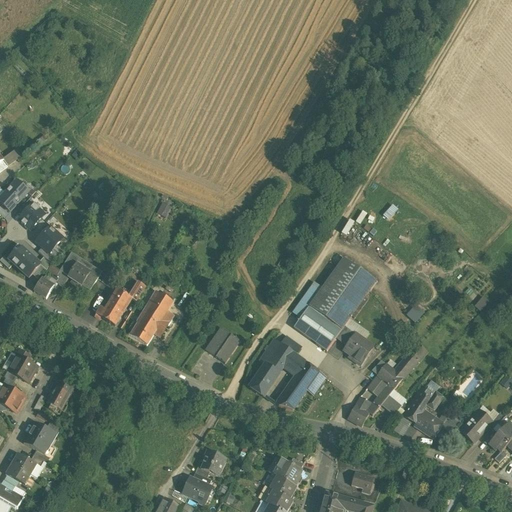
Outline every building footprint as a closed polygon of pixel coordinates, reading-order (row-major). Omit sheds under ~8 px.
[(18,149),(3,161),(4,162),(8,167),(23,156),(18,149)] [(0,203),(1,205),(10,213),(28,194),(22,189),(23,188),(17,182),(2,199),(0,201),(0,203)] [(30,200),(19,213),(24,217),(34,206),(35,205),(30,200)] [(165,220),(171,208),(161,203),(155,216),(165,220)] [(391,205),(382,215),(388,221),(397,210),(391,205)] [(20,221),(31,232),(44,218),(38,212),(39,211),(34,206),(24,217),(20,221)] [(42,250),(49,256),(53,251),(58,246),(57,246),(61,241),(55,235),(56,234),(50,229),(36,244),(42,250)] [(29,280),(33,275),(37,280),(45,271),(39,265),(22,250),(17,256),(15,255),(9,262),(13,266),(29,280)] [(44,259),(52,266),(58,256),(53,251),(49,256),(42,250),(38,254),(44,259)] [(72,254),(60,273),(62,274),(69,278),(69,279),(72,282),(71,284),(75,288),(77,285),(81,288),(82,287),(90,292),(102,274),(93,268),(89,274),(78,266),(81,260),(72,254)] [(4,257),(0,262),(9,270),(13,266),(9,262),(4,257)] [(47,272),(52,266),(44,259),(39,265),(45,271),(47,272)] [(349,321),(377,283),(344,260),(320,294),(311,288),(292,315),(300,320),(294,330),(327,353),(336,341),(347,349),(344,353),(351,358),(351,357),(355,359),(353,362),(360,367),(373,349),(364,342),(369,335),(349,321)] [(60,272),(52,266),(48,271),(55,276),(57,277),(60,272)] [(118,279),(109,273),(102,284),(111,290),(118,279)] [(50,284),(43,280),(35,292),(47,300),(60,278),(57,277),(55,276),(50,284)] [(138,284),(129,299),(130,299),(130,300),(137,304),(146,289),(138,284)] [(109,306),(123,315),(126,310),(124,309),(130,300),(130,299),(129,299),(117,291),(109,306)] [(481,297),(473,307),(480,312),(487,301),(481,297)] [(399,313),(413,326),(424,315),(410,302),(399,313)] [(168,312),(153,303),(133,337),(148,346),(162,322),(168,313),(168,312)] [(487,303),(481,312),(485,315),(491,306),(487,303)] [(123,315),(109,306),(105,311),(101,309),(96,316),(115,328),(123,315)] [(175,317),(168,313),(162,322),(169,327),(175,317)] [(240,343),(221,330),(206,352),(224,365),(240,343)] [(312,398),(325,379),(296,357),(302,350),(286,338),(281,346),(275,341),(256,368),(263,372),(251,389),(279,409),(293,413),(306,393),(312,398)] [(393,374),(385,367),(376,378),(381,383),(385,386),(393,392),(425,353),(416,346),(393,374)] [(30,358),(20,352),(17,357),(27,363),(30,358)] [(27,363),(17,357),(12,365),(33,377),(38,369),(27,363)] [(33,377),(12,365),(8,372),(8,373),(17,378),(28,385),(33,377)] [(17,378),(8,373),(8,372),(4,379),(6,380),(6,379),(14,384),(17,378)] [(376,378),(366,391),(371,395),(381,383),(376,378)] [(501,385),(506,389),(511,382),(511,381),(508,378),(501,385)] [(14,384),(6,379),(6,380),(2,386),(4,387),(13,392),(16,386),(14,384)] [(60,380),(47,404),(61,412),(74,388),(60,380)] [(421,390),(403,417),(424,430),(430,421),(422,416),(427,408),(434,412),(442,400),(435,395),(438,390),(438,388),(436,387),(434,387),(430,384),(424,392),(421,390)] [(372,407),(359,400),(347,421),(362,428),(368,416),(372,418),(380,408),(388,398),(393,392),(385,386),(383,389),(385,391),(372,407)] [(13,392),(4,387),(0,393),(0,394),(20,406),(25,399),(13,392)] [(20,406),(0,394),(0,405),(3,407),(16,414),(20,406)] [(41,396),(34,409),(39,412),(46,399),(41,396)] [(388,398),(380,408),(393,418),(401,408),(388,398)] [(450,406),(442,419),(445,421),(443,425),(449,416),(454,409),(450,406)] [(48,417),(39,412),(36,417),(45,422),(48,417)] [(476,414),(460,433),(473,445),(492,424),(486,419),(484,421),(476,414)] [(443,425),(436,437),(444,442),(461,423),(449,416),(443,425)] [(505,418),(492,434),(496,438),(506,427),(507,427),(511,423),(505,418)] [(432,422),(430,421),(424,430),(426,432),(424,435),(434,441),(436,437),(443,425),(434,419),(432,422)] [(46,431),(35,425),(24,444),(36,452),(42,456),(54,436),(46,431)] [(60,430),(50,425),(46,431),(54,436),(56,437),(60,430)] [(496,438),(487,447),(494,454),(496,452),(500,455),(506,449),(511,441),(511,431),(507,427),(506,427),(496,438)] [(42,456),(36,452),(33,457),(44,463),(47,465),(50,460),(42,456)] [(227,461),(207,452),(201,465),(203,465),(202,468),(200,471),(210,475),(211,471),(221,475),(227,461)] [(30,463),(17,456),(12,465),(31,476),(36,467),(30,463)] [(44,463),(33,457),(30,463),(36,467),(41,469),(44,463)] [(289,466),(300,472),(303,466),(292,460),(289,466)] [(277,478),(295,489),(301,479),(299,478),(302,475),(301,472),(300,472),(289,466),(287,466),(281,463),(274,477),(277,478)] [(31,476),(12,465),(5,477),(19,485),(24,487),(31,476)] [(210,475),(200,471),(202,468),(199,466),(195,475),(207,480),(210,475)] [(207,480),(195,475),(192,480),(209,487),(211,482),(207,480)] [(374,481),(355,475),(351,488),(363,491),(362,494),(370,496),(374,481)] [(273,492),(290,502),(297,490),(295,489),(277,478),(270,491),(273,492)] [(192,480),(190,479),(182,496),(198,503),(199,505),(202,506),(205,505),(207,502),(206,500),(211,488),(209,487),(192,480)] [(24,487),(19,485),(17,489),(27,495),(30,490),(24,487)] [(23,500),(0,486),(0,511),(5,511),(8,507),(15,511),(16,509),(17,510),(23,500)] [(273,492),(266,504),(269,506),(279,511),(288,511),(293,504),(290,502),(273,492)] [(343,500),(326,496),(321,511),(339,511),(340,510),(343,501),(343,500)] [(178,508),(164,500),(157,511),(175,511),(177,509),(178,509),(178,508)] [(360,511),(362,506),(343,501),(340,510),(348,511),(360,511)] [(97,511),(77,502),(72,511),(97,511)]
